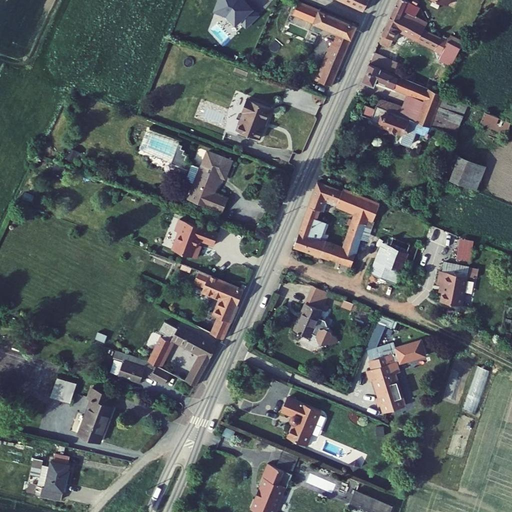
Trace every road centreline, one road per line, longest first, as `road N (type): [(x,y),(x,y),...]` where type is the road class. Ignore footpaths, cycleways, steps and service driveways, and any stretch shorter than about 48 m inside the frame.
road 1 (tertiary): [(383,0),(215,385)]
road 2 (track): [(272,256),(511,366)]
road 3 (tertiary): [(215,385),(149,511)]
road 4 (tertiary): [(169,511),(215,385)]
